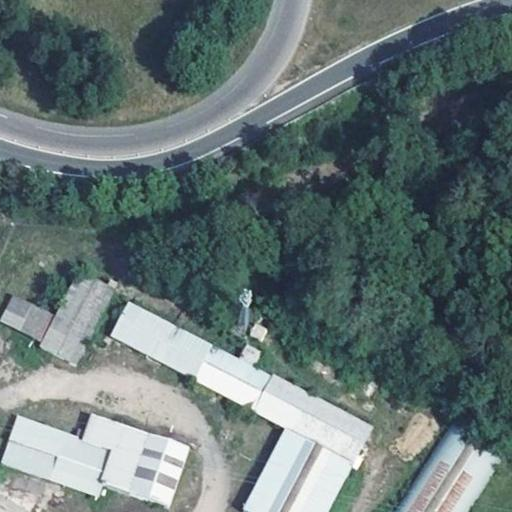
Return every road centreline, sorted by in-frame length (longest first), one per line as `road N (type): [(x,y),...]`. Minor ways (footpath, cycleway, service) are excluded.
road 1 (motorway): [(0,155),(97,175),(168,167),(449,23),(511,3)]
road 2 (motorway): [(296,0),(262,77),(195,126),(109,146),(0,126)]
